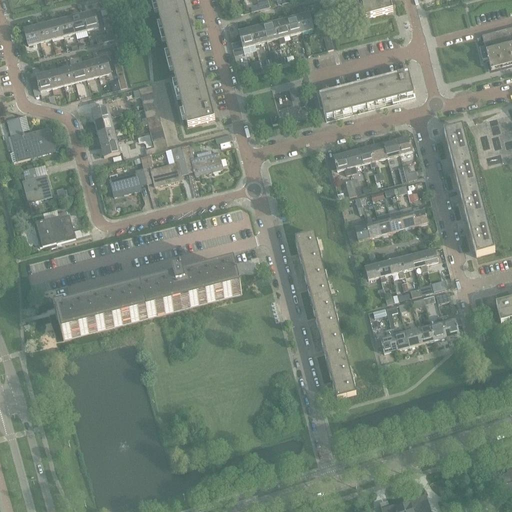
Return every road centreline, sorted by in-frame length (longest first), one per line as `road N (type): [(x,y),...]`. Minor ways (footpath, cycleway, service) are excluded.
road 1 (residential): [(256,190),(116,226),(101,223),(70,121),(21,101),(0,13)]
road 2 (unclassified): [(335,482),(256,190)]
road 3 (tertiary): [(335,482),(511,426)]
road 4 (residential): [(464,288),(418,114)]
road 5 (residential): [(247,157),(418,114)]
road 6 (unclassified): [(247,157),(206,0)]
